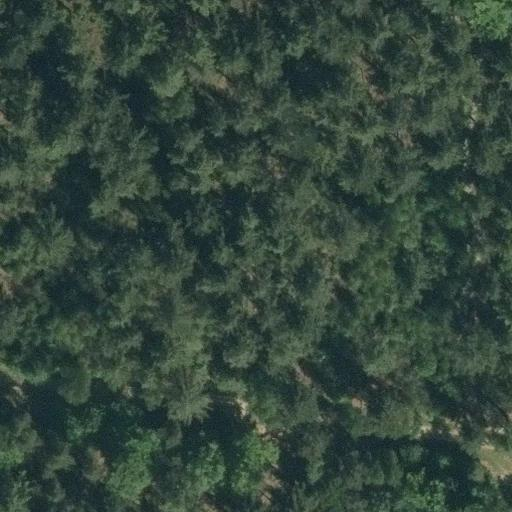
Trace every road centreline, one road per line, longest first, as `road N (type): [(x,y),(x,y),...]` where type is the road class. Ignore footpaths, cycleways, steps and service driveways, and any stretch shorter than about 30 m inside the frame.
road 1 (track): [(43,388),(511,446)]
road 2 (track): [(27,511),(43,388)]
